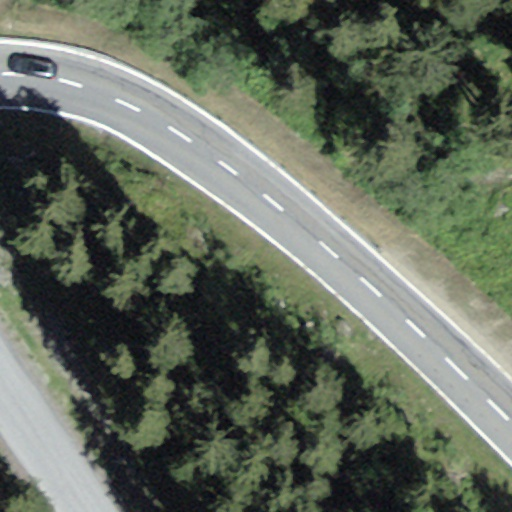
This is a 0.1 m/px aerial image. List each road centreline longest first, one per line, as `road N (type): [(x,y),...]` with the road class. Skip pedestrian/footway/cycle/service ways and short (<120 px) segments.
road 1 (tertiary): [(0,73),(71,81),(198,145),(393,303),(511,421)]
road 2 (residential): [(0,379),(90,511)]
